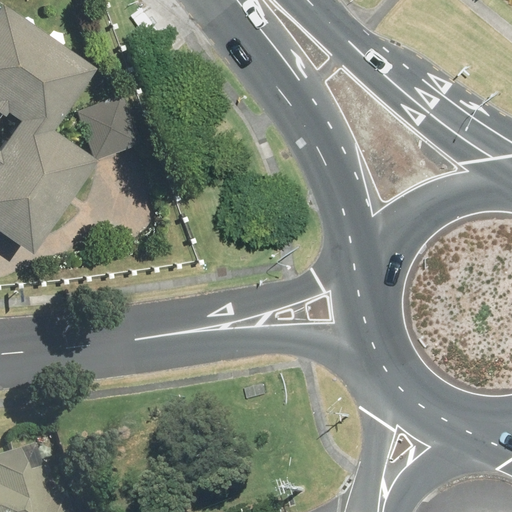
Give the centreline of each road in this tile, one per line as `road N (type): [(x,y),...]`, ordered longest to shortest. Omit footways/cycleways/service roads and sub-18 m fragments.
road 1 (primary): [(380,277),(236,0)]
road 2 (primary): [(297,0),(511,177)]
road 3 (residential): [(0,353),(213,327)]
road 4 (residential): [(394,365),(303,339),(213,327)]
road 5 (residential): [(213,327),(329,276),(380,277)]
road 6 (primary): [(380,277),(395,241),(422,212),(456,194),(511,190)]
road 7 (unclassified): [(369,511),(374,442),(397,370)]
road 8 (unclassified): [(489,420),(437,452),(387,511)]
